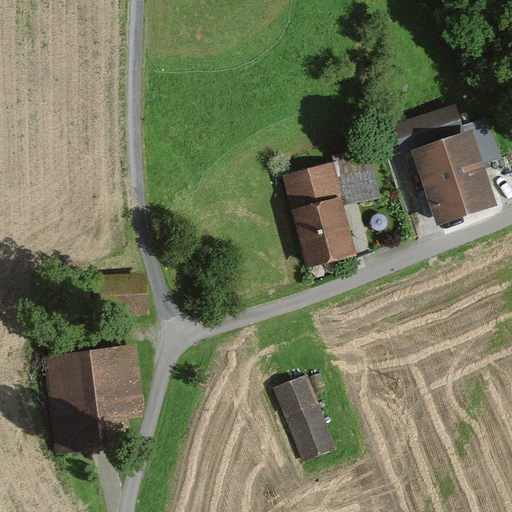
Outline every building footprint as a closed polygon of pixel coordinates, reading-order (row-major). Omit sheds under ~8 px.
[(439,226),(496,207),(483,164),(471,130),(465,133),(462,125),(456,107),(397,126),(406,154),(414,151),(439,226)] [(489,116),(462,125),(465,133),(471,130),(483,164),(503,157),(489,116)] [(357,255),(343,207),(380,201),(371,146),(333,153),(335,162),(277,179),(303,271),(333,262),(357,255)] [(147,274),(101,276),(102,317),(148,315),(147,274)] [(135,345),(45,354),(54,454),(124,448),(123,426),(130,426),(129,416),(141,415),(143,401),(135,345)] [(305,379),(273,392),(303,461),(334,448),(305,379)]
